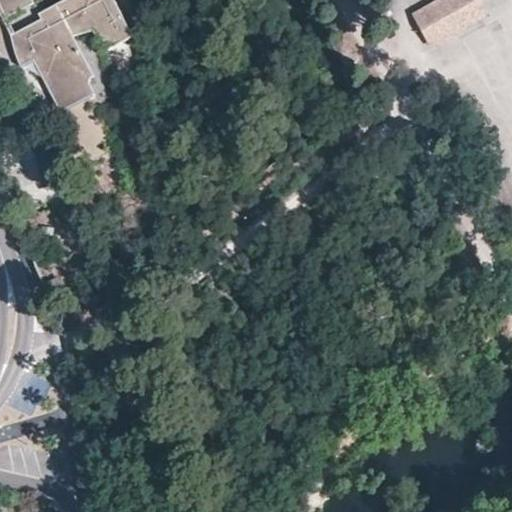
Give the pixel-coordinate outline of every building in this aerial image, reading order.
[(0,0),(0,16),(2,19),(32,5),(29,0),(0,0)] [(130,42),(107,0),(73,0),(39,17),(40,26),(10,38),(14,49),(16,59),(19,70),(34,64),(49,94),(59,113),(97,94),(70,41),(93,37),(102,57),(130,42)] [(465,0),(442,0),(419,14),(438,47),(479,24),(465,0)] [(473,0),(465,0),(479,24),(485,21),(473,0)] [(419,14),(412,18),(431,51),(438,47),(419,14)] [(336,27),(325,33),(335,51),(346,45),(336,27)] [(62,280),(42,287),(49,302),(68,295),(62,280)]
